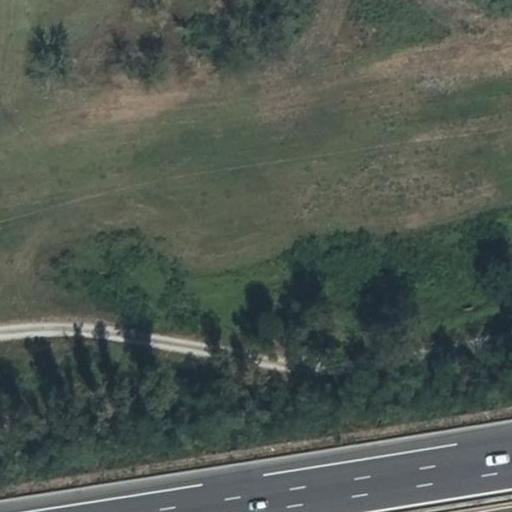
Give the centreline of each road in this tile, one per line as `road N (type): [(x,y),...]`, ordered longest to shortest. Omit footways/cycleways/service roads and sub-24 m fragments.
road 1 (track): [(511,340),(335,363),(30,325),(0,330)]
road 2 (motorway): [(511,461),(188,511)]
